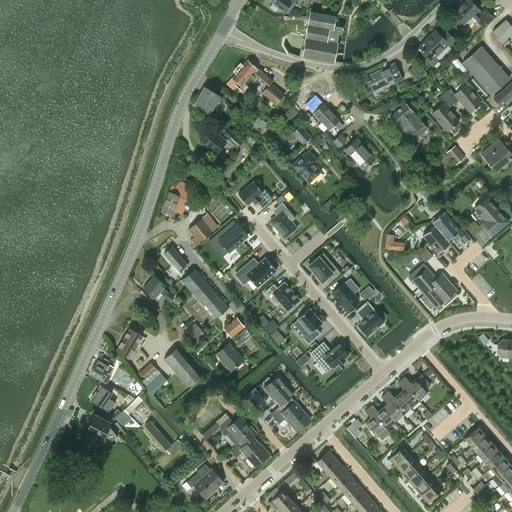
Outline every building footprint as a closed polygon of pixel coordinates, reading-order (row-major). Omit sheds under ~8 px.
[(286,14),(293,4),(288,0),(272,0),(271,2),(286,14)] [(310,0),(290,0),(291,0),(300,6),(305,9),(310,0)] [(478,10),(479,9),(470,0),(466,0),(452,13),(463,24),(472,15),(475,18),(474,18),(483,27),(494,17),(485,8),(480,12),(478,10)] [(250,16),(254,9),(249,6),(245,13),(250,16)] [(333,25),(334,15),(309,11),(301,56),(332,62),(337,33),(341,34),(342,26),(333,25)] [(506,38),(511,32),(511,27),(505,20),(492,32),(501,43),(506,38)] [(449,46),(455,40),(444,30),(439,35),(435,31),(418,47),(427,56),(424,59),(432,67),(437,61),(433,57),(447,44),(449,46)] [(490,94),(509,78),(480,46),(462,62),(474,76),(470,80),(485,96),(488,93),(490,94)] [(270,83),(272,81),(247,60),(232,78),(241,86),(244,83),(259,95),(261,93),(275,104),(283,94),(270,83)] [(394,83),(402,79),(394,63),(367,76),(366,74),(358,78),(364,88),(370,85),(373,90),(393,81),(394,83)] [(416,80),(423,74),(415,65),(408,71),(416,80)] [(236,92),(239,89),(229,80),(226,84),(236,92)] [(500,105),(511,93),(511,82),(511,81),(493,97),(500,105)] [(469,112),(480,102),(465,84),(454,93),(450,88),(444,93),(453,104),(458,99),(469,112)] [(208,112),(218,95),(203,86),(193,104),(208,112)] [(448,108),(453,104),(444,93),(438,97),(443,103),(432,112),(447,131),(458,121),(448,108)] [(322,103),(315,96),(311,100),(318,108),(313,112),(321,121),(331,112),(322,103)] [(413,140),(427,128),(405,102),(391,115),(413,140)] [(286,112),(283,115),(289,120),(296,113),(290,107),(285,112),(286,112)] [(338,120),(339,120),(331,112),(321,121),(321,122),(318,125),(321,129),(325,130),(327,127),(329,129),(334,124),(338,129),(343,125),(338,120)] [(303,144),(310,138),(300,125),(292,132),(303,144)] [(228,129),(221,137),(211,128),(199,141),(214,154),(226,141),(224,140),(226,138),(237,148),(242,141),(228,129)] [(321,139),(317,134),(309,141),(313,146),(321,139)] [(328,134),(324,139),(329,143),(333,139),(328,134)] [(333,141),(329,145),(331,147),(334,150),(336,148),(338,147),(345,140),(340,134),(333,141)] [(363,169),(374,159),(356,139),(344,149),(363,169)] [(502,144),(499,147),(494,142),(482,153),(489,162),(493,159),(500,167),(511,156),(502,144)] [(456,163),(464,156),(454,145),(446,152),(456,163)] [(312,163),(316,160),(308,152),(305,155),(304,154),(292,165),(303,176),(303,179),(305,181),(307,181),(308,182),(320,172),(312,163)] [(251,174),(234,189),(247,205),(252,201),(255,204),(257,202),(262,207),(272,198),(251,174)] [(182,190),(185,184),(176,180),(174,186),(172,185),(161,211),(170,215),(173,209),(181,213),(186,199),(185,198),(187,192),(182,190)] [(281,195),(275,200),(279,205),(285,200),(281,195)] [(493,235),(508,222),(487,196),(474,208),(475,209),(471,213),(479,223),(481,221),(493,235)] [(285,208),(269,221),(285,239),(299,228),(295,224),(297,222),(285,208)] [(461,227),(459,229),(444,212),(431,223),(433,225),(447,241),(448,240),(452,237),(456,241),(461,237),(465,242),(470,238),(461,227)] [(212,232),(218,227),(206,213),(201,218),(187,229),(194,237),(188,241),(194,248),(199,243),(198,241),(211,230),(212,232)] [(404,225),(408,221),(404,216),(400,220),(404,225)] [(236,217),(206,243),(217,255),(222,251),(228,258),(253,236),(236,217)] [(448,240),(447,241),(433,225),(422,235),(430,244),(427,246),(437,257),(443,252),(441,250),(450,243),(448,240)] [(386,234),(384,248),(396,250),(403,250),(403,243),(397,242),(392,242),(393,235),(386,234)] [(180,271),(187,265),(171,246),(163,253),(180,271)] [(323,246),(302,265),(326,291),(346,273),(345,272),(342,268),(323,246)] [(253,257),(234,274),(243,285),(250,279),(257,287),(276,270),(264,257),(258,262),(253,257)] [(456,290),(441,273),(435,278),(422,263),(408,276),(436,308),(456,290)] [(215,318),(228,307),(195,268),(181,279),(215,318)] [(162,288),(165,285),(154,275),(143,288),(154,297),(159,291),(162,293),(164,295),(163,296),(170,301),(174,296),(167,291),(166,292),(164,291),(164,290),(162,288)] [(273,283),(264,291),(276,306),(280,303),(287,311),(300,300),(284,281),(276,287),(273,283)] [(343,282),(330,293),(345,310),(358,300),(343,282)] [(368,285),(359,294),(364,300),(367,297),(373,292),(368,285)] [(373,292),(367,297),(369,300),(378,292),(379,291),(376,289),(373,292)] [(367,300),(355,311),(359,316),(358,317),(361,321),(358,324),(367,335),(383,322),(373,310),(374,309),(367,300)] [(310,308),(290,326),(301,339),(302,337),(308,344),(321,333),(315,327),(321,322),(310,308)] [(232,337),(244,326),(237,317),(224,328),(232,337)] [(191,318),(184,324),(187,327),(194,321),(191,318)] [(268,322),(263,326),(269,333),(277,326),(272,319),(268,322)] [(194,344),(205,334),(195,322),(183,333),(194,344)] [(129,358),(142,336),(129,328),(116,350),(129,358)] [(276,329),(270,334),(274,339),(280,333),(276,329)] [(511,341),(510,339),(503,339),(497,343),(497,351),(502,356),(509,357),(509,359),(511,363),(511,341)] [(202,342),(196,347),(199,350),(204,344),(202,342)] [(313,350),(310,353),(317,361),(313,365),(322,375),(333,365),(334,366),(338,363),(344,359),(343,358),(348,354),(342,348),(343,347),(340,344),(339,344),(338,343),(330,350),(323,342),(317,347),(313,350)] [(230,370),(243,359),(229,343),(216,354),(230,370)] [(187,386),(201,374),(177,347),(164,358),(187,386)] [(94,364),(90,373),(100,378),(102,379),(107,370),(110,372),(114,365),(109,363),(108,365),(98,359),(97,360),(95,365),(94,364)] [(164,370),(160,374),(150,363),(140,372),(145,378),(142,381),(147,386),(146,386),(153,394),(161,387),(160,386),(170,377),(164,370)] [(424,372),(428,376),(433,372),(429,368),(424,372)] [(424,389),(430,385),(421,374),(415,379),(414,378),(410,382),(404,376),(401,379),(418,400),(427,392),(424,389)] [(290,396),(293,393),(277,375),(263,388),(269,395),(270,394),(279,405),(270,413),(274,418),(285,409),(280,404),(290,396)] [(410,407),(418,400),(401,379),(397,382),(402,389),(398,393),(410,407)] [(108,398),(111,393),(100,385),(90,399),(100,406),(99,409),(104,412),(112,400),(108,398)] [(398,393),(394,396),(388,390),(384,393),(402,414),(410,407),(398,393)] [(394,421),(402,414),(384,393),(381,396),(386,403),(382,407),(394,421)] [(117,409),(110,416),(113,420),(115,418),(123,426),(123,425),(126,426),(140,426),(128,414),(142,399),(138,395),(137,395),(120,413),(117,409)] [(296,432),(310,419),(290,396),(280,404),(285,409),(274,418),(279,424),(285,418),(290,424),(289,424),(296,432)] [(382,407),(377,411),(372,404),(368,408),(386,428),(394,421),(382,407)] [(377,435),(386,428),(368,408),(364,411),(370,417),(365,421),(377,435)] [(108,425),(110,421),(94,413),(85,431),(102,439),(103,435),(112,439),(116,435),(108,425)] [(228,417),(219,426),(220,427),(226,433),(235,444),(238,441),(242,446),(252,437),(256,434),(250,426),(249,427),(240,416),(233,422),(228,417)] [(178,438),(171,444),(150,420),(145,424),(169,452),(181,442),(178,438)] [(121,437),(126,433),(116,421),(112,425),(121,437)] [(212,425),(211,426),(215,431),(220,427),(219,426),(215,422),(212,425)] [(470,446),(484,434),(477,426),(463,438),(470,446)] [(357,437),(362,433),(358,428),(353,432),(357,437)] [(476,453),(491,441),(484,434),(470,446),(476,453)] [(235,444),(228,450),(235,457),(241,452),(255,467),(269,454),(263,448),(262,448),(252,437),(242,446),(238,441),(235,444)] [(483,461),(497,448),(491,441),(476,453),(483,461)] [(402,446),(399,449),(396,445),(390,450),(393,454),(388,458),(395,465),(409,453),(402,446)] [(489,468),(503,456),(497,448),(483,461),(489,468)] [(323,469),(335,458),(328,450),(323,454),(316,460),(323,469)] [(401,472),(415,460),(409,453),(395,465),(401,472)] [(307,458),(307,459),(311,463),(315,459),(312,455),(311,454),(307,458)] [(495,475),(509,463),(503,456),(489,468),(495,475)] [(330,477),(342,466),(335,458),(323,469),(330,477)] [(408,480),(421,468),(415,460),(401,472),(408,480)] [(498,486),(511,473),(511,465),(509,463),(495,475),(492,478),(498,486)] [(186,482),(182,485),(187,490),(190,487),(193,484),(205,498),(212,492),(223,482),(211,469),(210,470),(205,464),(196,471),(197,472),(186,482)] [(166,473),(164,474),(157,465),(155,467),(165,480),(169,477),(166,473)] [(337,485),(349,475),(342,466),(330,477),(337,485)] [(414,487),(428,475),(421,468),(408,480),(414,487)] [(506,492),(511,486),(511,473),(498,486),(504,493),(506,491),(506,492)] [(344,493),(356,483),(349,475),(337,485),(344,493)] [(420,494),(434,482),(428,475),(414,487),(420,494)] [(427,502),(441,490),(434,482),(420,494),(427,502)] [(351,501),(363,491),(356,483),(344,493),(351,501)] [(289,498),(282,490),(278,485),(276,487),(275,487),(268,493),(272,498),(268,502),(275,511),(289,498)] [(358,510),(371,499),(363,491),(351,501),(358,510)] [(276,511),(290,511),(297,506),(289,498),(275,511),(276,511)] [(360,511),(372,511),(378,507),(371,499),(358,510),(360,511)]
